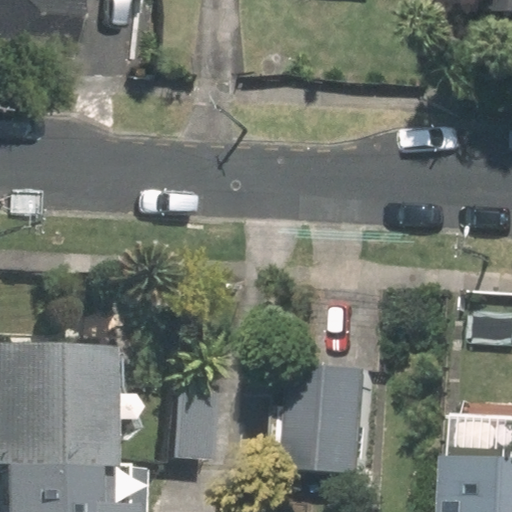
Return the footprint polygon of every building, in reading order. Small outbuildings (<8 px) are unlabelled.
[(0,0),(0,47),(62,51),(64,0),(0,0)] [(511,0),(490,0),(490,13),(511,13),(511,0)] [(511,315),(475,314),(473,376),(509,378),(511,315)] [(79,511),(87,350),(0,346),(0,511),(79,511)] [(293,369),(288,471),(365,474),(369,372),(293,369)] [(201,388),(164,387),(161,458),(197,460),(201,388)] [(275,465),(278,392),(238,390),(234,462),(275,465)] [(511,511),(511,425),(457,422),(455,459),(450,459),(447,511),(511,511)]
